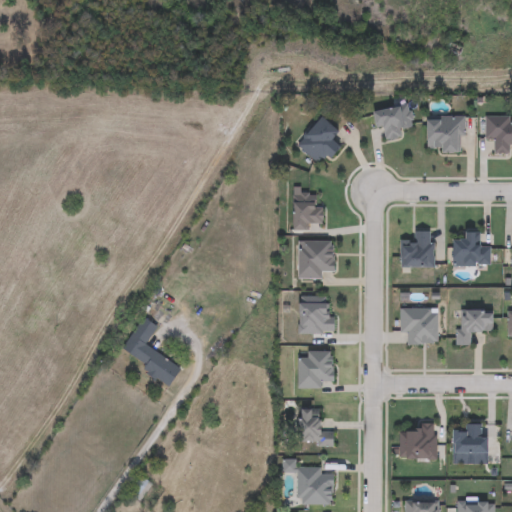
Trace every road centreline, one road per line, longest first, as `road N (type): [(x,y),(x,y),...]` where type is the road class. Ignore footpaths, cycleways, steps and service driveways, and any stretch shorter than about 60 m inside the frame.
road 1 (residential): [(369,511),(372,194)]
road 2 (residential): [(371,385),(511,384)]
road 3 (residential): [(372,194),(511,193)]
